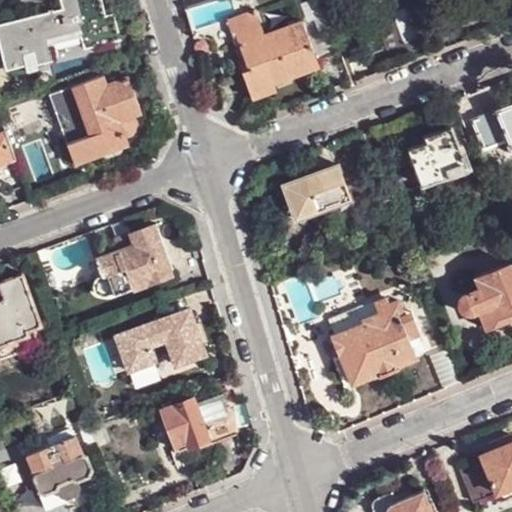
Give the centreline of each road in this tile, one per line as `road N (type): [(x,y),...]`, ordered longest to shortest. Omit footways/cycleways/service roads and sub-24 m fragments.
road 1 (residential): [(305,480),(207,165)]
road 2 (residential): [(207,165),(511,50)]
road 3 (residential): [(305,480),(511,396)]
road 4 (residential): [(0,243),(207,165)]
road 5 (residential): [(207,165),(157,0)]
